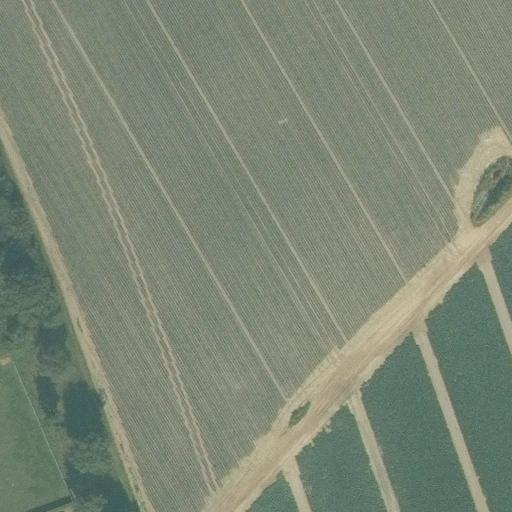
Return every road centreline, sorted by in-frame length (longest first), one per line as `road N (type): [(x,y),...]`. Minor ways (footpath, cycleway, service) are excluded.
road 1 (track): [(511,215),(237,511)]
road 2 (track): [(0,155),(132,511)]
